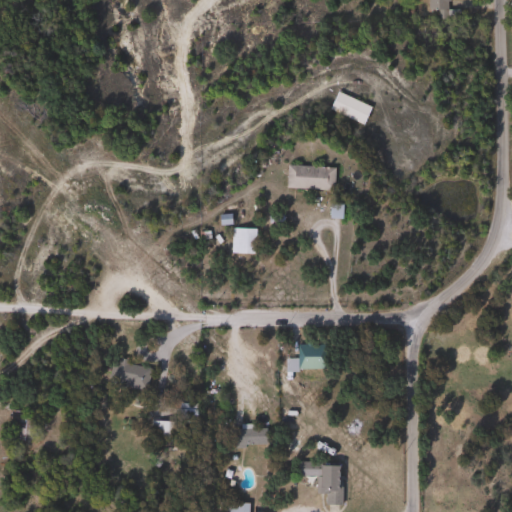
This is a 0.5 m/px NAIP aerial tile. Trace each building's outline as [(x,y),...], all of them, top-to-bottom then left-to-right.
[(445,0),(445,18),(425,18),(425,0),(445,0)] [(326,110),(334,92),(368,107),(360,125),(326,110)] [(331,167),(330,190),(283,189),(284,166),(331,167)] [(253,229),(253,254),(228,254),(228,229),(253,229)] [(294,359),(294,345),(323,345),(323,370),(283,370),(283,359),(294,359)] [(139,392),(108,378),(117,359),(148,374),(139,392)] [(193,419),(174,419),(174,404),(193,404),(193,419)] [(36,412),(33,442),(7,440),(9,410),(36,412)] [(262,429),(262,447),(228,447),(228,429),(262,429)] [(337,505),(322,505),(322,494),(313,494),(313,476),(294,476),(294,464),(337,464),(337,505)] [(225,511),(225,503),(245,504),(245,511),(225,511)]
